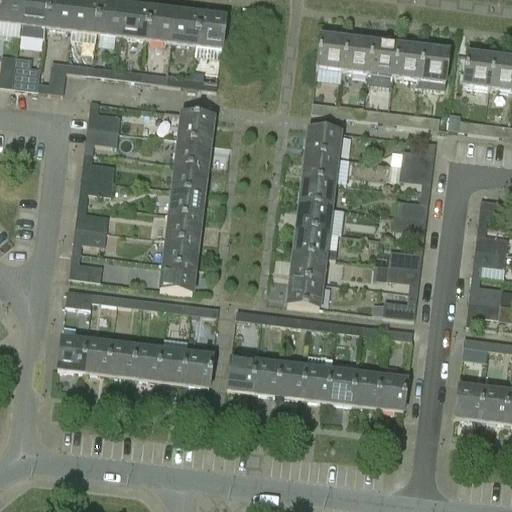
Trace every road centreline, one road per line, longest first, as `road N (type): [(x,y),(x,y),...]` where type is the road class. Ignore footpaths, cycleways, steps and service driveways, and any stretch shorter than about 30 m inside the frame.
road 1 (residential): [(511,183),(459,178),(415,511)]
road 2 (residential): [(415,511),(159,479)]
road 3 (residential): [(0,120),(58,127),(42,285)]
road 4 (residential): [(25,466),(32,325)]
road 5 (residential): [(159,479),(25,466)]
